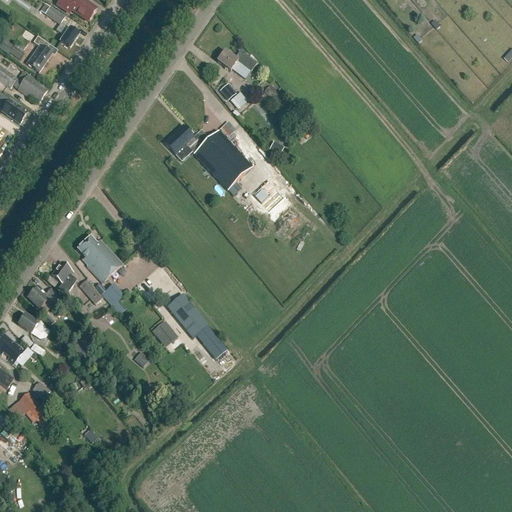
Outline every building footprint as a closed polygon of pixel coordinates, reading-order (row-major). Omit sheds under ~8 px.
[(78,0),(76,5),(68,0),(61,0),(57,7),(69,15),(71,12),(88,24),(96,12),(78,0)] [(69,32),(64,28),(61,26),(65,20),(50,9),(44,5),(40,13),(45,16),(60,27),(56,32),(63,37),(63,38),(64,39),(60,44),(69,51),(79,37),(69,30),(69,32)] [(39,75),(52,56),(46,52),(49,47),(38,39),(33,45),(39,49),(26,67),(39,75)] [(20,62),(25,54),(14,47),(9,55),(20,62)] [(257,65),(239,52),(233,60),(224,54),(217,63),(230,73),(238,63),(251,73),(257,65)] [(17,82),(0,70),(0,83),(11,91),(12,89),(29,100),(30,99),(39,105),(47,93),(41,88),(42,87),(23,73),(17,82)] [(228,86),(220,93),(228,102),(236,95),(228,86)] [(272,101),(279,94),(271,86),(264,93),(272,101)] [(9,102),(2,97),(0,99),(0,106),(4,109),(1,114),(20,127),(27,116),(22,112),(23,110),(10,102),(9,102)] [(253,169),(218,133),(201,148),(194,140),(194,139),(183,127),(164,145),(175,157),(185,147),(227,193),(253,169)] [(219,132),(227,141),(231,137),(223,128),(219,132)] [(269,151),(279,157),(284,149),(273,144),(269,151)] [(252,197),(268,213),(283,198),(267,182),(252,197)] [(91,240),(78,252),(86,260),(83,262),(88,268),(87,269),(101,284),(102,285),(111,276),(122,266),(100,243),(97,246),(91,240)] [(66,296),(77,282),(71,277),(73,274),(61,265),(51,278),(62,285),(58,290),(66,296)] [(95,307),(103,300),(87,282),(79,289),(95,307)] [(100,286),(94,290),(101,297),(106,293),(100,286)] [(43,297),(36,291),(27,300),(40,312),(45,306),(50,311),(55,306),(62,312),(67,307),(61,301),(61,300),(52,291),(46,297),(44,295),(43,297)] [(168,311),(192,341),(208,328),(183,298),(168,311)] [(37,326),(25,317),(18,327),(31,336),(35,331),(41,335),(45,330),(39,323),(37,326)] [(178,340),(165,323),(152,334),(165,350),(178,340)] [(24,354),(4,336),(1,338),(0,337),(0,354),(13,367),(24,354)] [(41,359),(45,353),(34,346),(30,351),(41,359)] [(143,356),(136,364),(143,370),(150,362),(143,356)] [(14,381),(0,371),(0,369),(1,368),(0,367),(0,385),(7,391),(14,381)] [(43,402),(50,393),(40,384),(32,393),(43,402)] [(40,429),(49,422),(28,395),(19,403),(28,414),(35,423),(40,429)] [(0,406),(1,405),(0,404),(0,425),(2,427),(9,417),(0,410),(0,406)]
